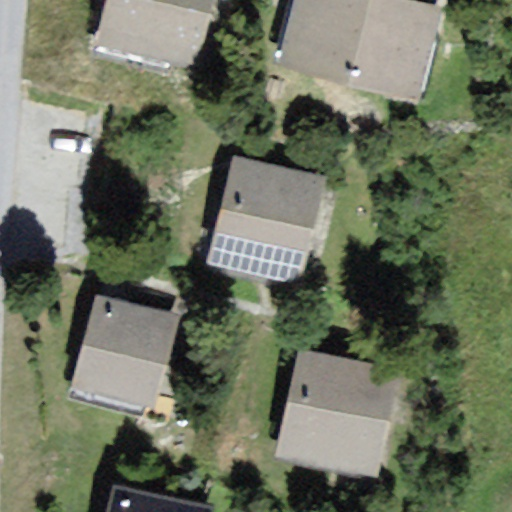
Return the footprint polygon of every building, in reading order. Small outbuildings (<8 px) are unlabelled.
[(201,0),(95,0),(84,41),(184,68),(201,0)] [(426,15),(378,0),(280,0),(261,63),(398,105),(426,15)] [(312,182),(216,161),(194,262),(290,283),(312,182)] [(176,327),(84,304),(65,383),(156,406),(176,327)] [(389,371),(282,348),(259,455),(366,477),(389,371)] [(199,511),(200,508),(95,487),(89,511),(199,511)]
